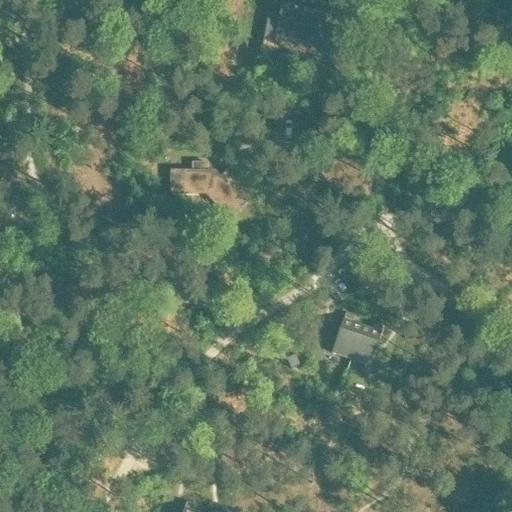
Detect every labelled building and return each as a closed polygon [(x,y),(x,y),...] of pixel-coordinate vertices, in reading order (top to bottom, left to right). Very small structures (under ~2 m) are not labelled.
[(296,45),(301,10),(283,6),(276,41),(296,45)] [(301,10),(296,45),(315,49),(321,13),(301,10)] [(206,195),(215,173),(208,173),(208,164),(193,164),(193,173),(183,173),(183,195),(206,195)] [(215,173),(206,195),(223,211),(238,196),(231,189),(238,182),(228,172),(221,178),(215,173)] [(352,360),(363,328),(353,325),(355,319),(346,316),(333,354),(352,360)] [(363,328),(352,360),(371,367),(384,329),(374,326),(372,331),(363,328)]
